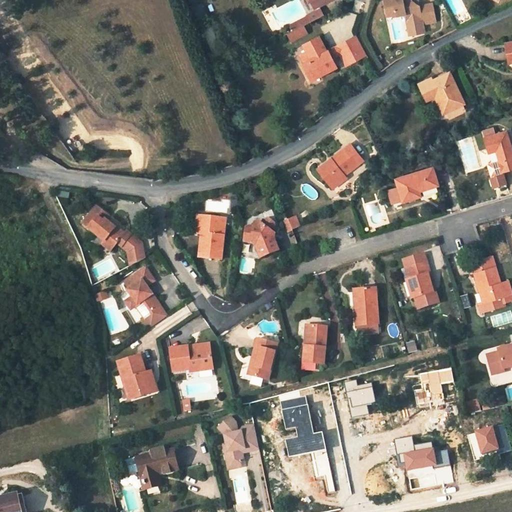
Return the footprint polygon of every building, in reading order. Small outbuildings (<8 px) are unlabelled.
[(308,0),(310,3),(311,2),(316,10),(319,8),(333,0),(308,0)] [(431,4),(418,7),(411,1),(410,0),(383,0),(386,16),(395,14),(396,16),(402,15),(408,19),(406,22),(413,27),(415,34),(424,33),(422,24),(435,22),(431,4)] [(306,15),(306,16),(311,24),(324,16),(319,8),(316,10),(306,15)] [(286,28),(290,36),(303,28),(311,24),(306,16),(286,28)] [(408,36),(415,34),(413,27),(406,22),(408,36)] [(290,36),(288,37),(292,44),(307,36),(303,28),(290,36)] [(356,37),(341,45),(351,63),(366,55),(356,37)] [(305,64),(303,65),(312,80),(336,68),(331,59),(327,52),(326,53),(318,38),(303,46),(307,53),(311,61),(305,64)] [(341,45),(327,52),(331,59),(340,55),(345,66),(351,63),(341,45)] [(307,53),(301,57),(305,64),(311,61),(307,53)] [(303,65),(311,81),(312,80),(303,65)] [(449,74),(433,81),(432,82),(431,80),(420,85),(426,98),(434,94),(436,96),(443,113),(446,112),(461,105),(464,103),(449,74)] [(446,112),(449,119),(464,112),(461,105),(446,112)] [(484,138),(489,154),(496,151),(499,162),(489,165),(492,176),(503,173),(502,172),(511,170),(511,149),(511,148),(508,149),(507,145),(511,144),(507,131),(495,135),(493,129),(483,132),(485,138),(484,138)] [(350,145),(319,170),(331,186),(344,176),(362,161),(350,145)] [(418,191),(438,185),(432,168),(397,179),(399,188),(389,191),(393,203),(403,200),(403,201),(420,196),(418,191)] [(331,186),(334,188),(346,179),(344,176),(331,186)] [(80,226),(101,242),(99,245),(108,252),(110,250),(115,244),(120,236),(102,222),(105,217),(94,208),(90,212),(80,226)] [(200,223),(203,221),(206,217),(203,217),(196,216),(194,234),(198,234),(200,223)] [(201,234),(199,257),(221,259),(225,226),(219,219),(206,217),(203,221),(200,223),(198,234),(201,234)] [(277,250),(272,238),(273,233),(271,230),(274,227),(273,223),(267,218),(262,219),(259,223),(257,221),(254,223),(253,226),(246,226),(244,227),(242,241),(251,242),(255,246),(260,257),(277,250)] [(294,218),(287,221),(291,230),(298,227),(294,218)] [(287,220),(282,222),(286,232),(291,230),(287,221),(287,220)] [(119,247),(128,235),(124,232),(120,236),(115,244),(119,247)] [(139,259),(139,244),(128,235),(119,247),(124,251),(124,267),(139,259)] [(423,255),(403,261),(409,281),(406,281),(412,299),(414,298),(432,293),(432,292),(429,283),(427,276),(430,275),(423,255)] [(500,284),(492,256),(469,263),(472,275),(474,274),(480,293),(484,292),(487,303),(483,304),(479,305),(481,315),(505,308),(504,304),(511,301),(511,293),(508,281),(500,284)] [(166,314),(145,286),(153,279),(144,267),(123,282),(127,287),(125,289),(130,296),(124,301),(130,308),(134,304),(143,316),(140,318),(148,328),(166,314)] [(378,325),(375,289),(355,290),(356,305),(358,305),(358,309),(354,309),(355,326),(357,326),(362,326),(367,326),(376,325),(378,325)] [(432,293),(414,298),(418,309),(438,303),(435,292),(432,292),(432,293)] [(100,294),(92,296),(94,302),(102,299),(100,294)] [(324,365),(326,327),(309,326),(307,342),(309,342),(308,347),(304,347),(302,363),(324,365)] [(258,338),(253,355),(258,356),(257,361),(256,361),(251,377),(268,381),(278,343),(258,338)] [(511,346),(498,350),(498,352),(489,355),(491,363),(488,364),(491,376),(504,372),(503,370),(511,367),(511,346)] [(212,370),(209,350),(189,354),(188,349),(170,352),(173,372),(189,370),(190,373),(212,370)] [(253,355),(247,376),(251,377),(256,361),(257,361),(258,356),(253,355)] [(118,365),(128,401),(129,401),(150,395),(144,376),(139,358),(118,365)] [(144,376),(150,395),(156,393),(150,374),(144,376)] [(297,378),(287,381),(288,387),(299,384),(297,378)] [(365,385),(327,394),(333,419),(371,409),(365,385)] [(451,426),(448,411),(412,419),(416,433),(451,426)] [(260,450),(255,426),(244,429),(241,432),(242,433),(239,433),(238,430),(237,424),(231,418),(219,430),(222,432),(226,436),(228,445),(229,452),(226,453),(229,464),(233,466),(242,464),(245,460),(243,454),(243,450),(245,449),(246,451),(249,453),(260,450)] [(349,422),(317,430),(324,459),(348,453),(344,435),(347,435),(351,434),(349,422)] [(511,448),(505,424),(476,432),(482,456),(497,451),(498,455),(511,450),(511,448)] [(416,433),(421,456),(456,449),(451,426),(416,433)] [(178,471),(173,450),(136,460),(124,462),(127,475),(139,473),(144,491),(160,487),(158,475),(178,471)] [(348,453),(324,459),(326,465),(350,459),(348,453)] [(21,511),(17,495),(0,499),(0,511),(21,511)]
